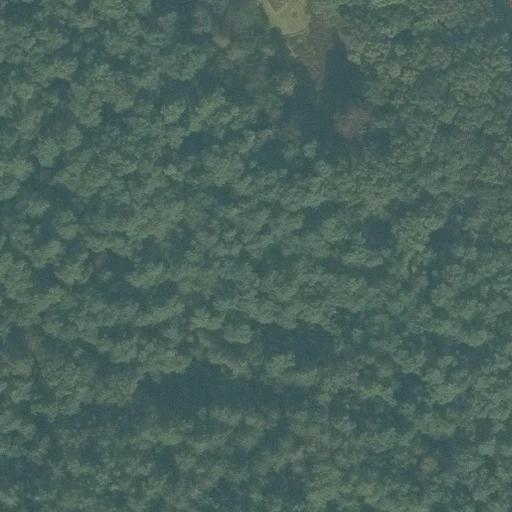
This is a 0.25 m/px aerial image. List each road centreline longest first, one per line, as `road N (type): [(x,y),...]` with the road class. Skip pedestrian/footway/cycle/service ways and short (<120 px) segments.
road 1 (track): [(511,237),(256,348),(194,385)]
road 2 (track): [(511,453),(250,382),(194,385)]
road 3 (track): [(194,385),(89,364),(0,266)]
road 4 (track): [(194,385),(119,418),(0,492)]
